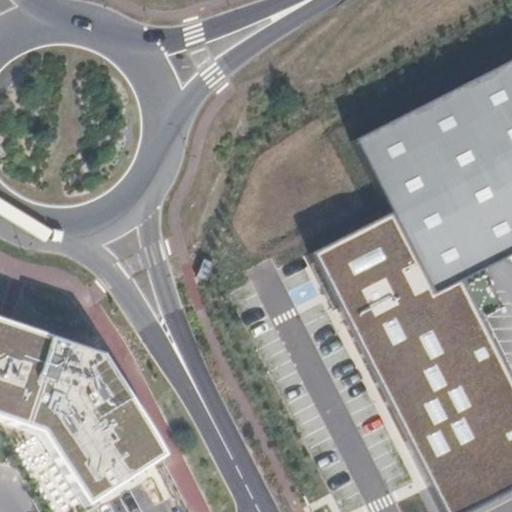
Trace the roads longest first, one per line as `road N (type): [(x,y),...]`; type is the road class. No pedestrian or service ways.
road 1 (unclassified): [(167,333),(251,511)]
road 2 (secondary): [(170,126),(212,75),(313,0)]
road 3 (secondary): [(304,0),(194,33),(126,39)]
road 4 (unclassified): [(167,333),(146,236),(149,191)]
road 5 (unclassified): [(67,235),(105,260),(167,333)]
